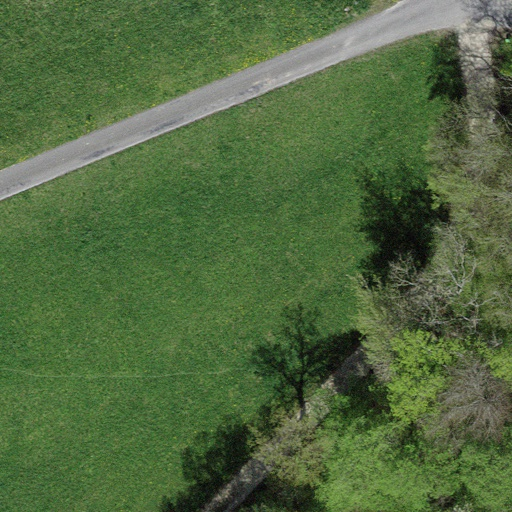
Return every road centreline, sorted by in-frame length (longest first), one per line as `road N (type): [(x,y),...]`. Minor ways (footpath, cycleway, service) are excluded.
road 1 (track): [(476,62),(482,121),(474,194),(448,254),(398,318),(213,511)]
road 2 (track): [(0,196),(451,0)]
